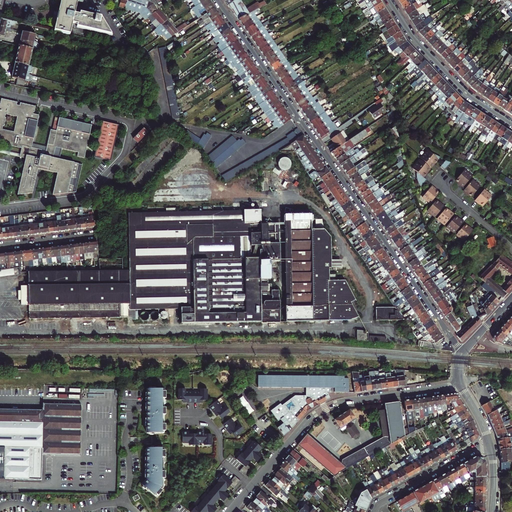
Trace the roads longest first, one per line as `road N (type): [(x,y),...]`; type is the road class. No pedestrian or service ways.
road 1 (residential): [(299,117),(462,352)]
road 2 (residential): [(254,481),(324,408),(460,383)]
road 3 (residential): [(152,49),(164,121),(257,141),(299,117)]
road 4 (residential): [(511,123),(464,91),(388,0)]
road 5 (unknown): [(365,326),(370,293),(326,217),(306,200),(281,196)]
road 6 (unknown): [(116,462),(117,409),(108,403),(86,406),(84,462)]
road 7 (residential): [(219,0),(299,117)]
road 8 (residential): [(373,511),(381,500),(490,441)]
